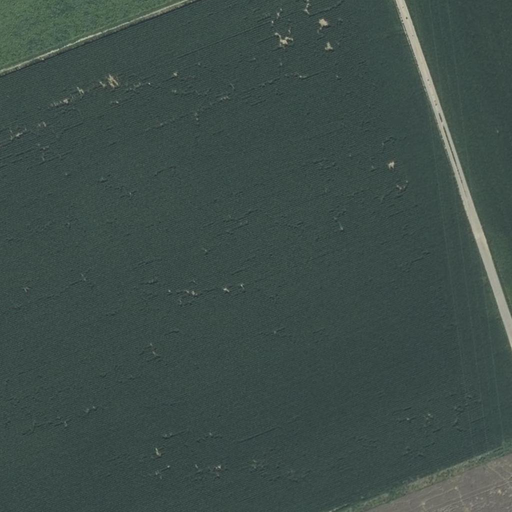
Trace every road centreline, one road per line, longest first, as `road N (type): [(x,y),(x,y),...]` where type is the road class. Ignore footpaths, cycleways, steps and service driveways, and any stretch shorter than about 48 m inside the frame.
road 1 (track): [(399,0),(511,331)]
road 2 (track): [(0,74),(187,0)]
